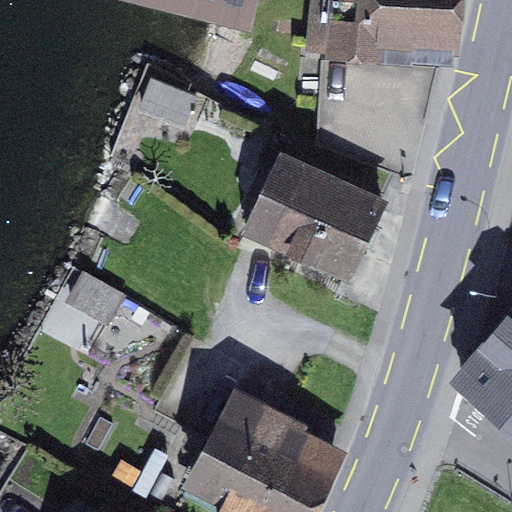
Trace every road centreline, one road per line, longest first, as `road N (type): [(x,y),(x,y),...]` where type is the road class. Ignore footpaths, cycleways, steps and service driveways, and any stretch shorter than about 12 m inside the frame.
road 1 (primary): [(401,421),(506,0)]
road 2 (residential): [(401,421),(457,443),(511,494)]
